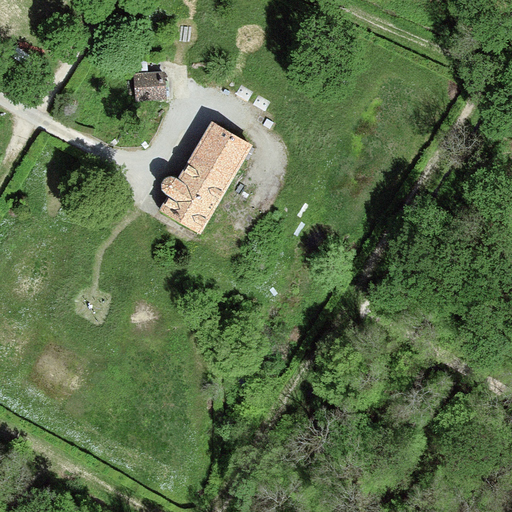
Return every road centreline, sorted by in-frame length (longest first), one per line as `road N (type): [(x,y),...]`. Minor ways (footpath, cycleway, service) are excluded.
road 1 (track): [(349,304),(511,393)]
road 2 (track): [(31,125),(108,0)]
